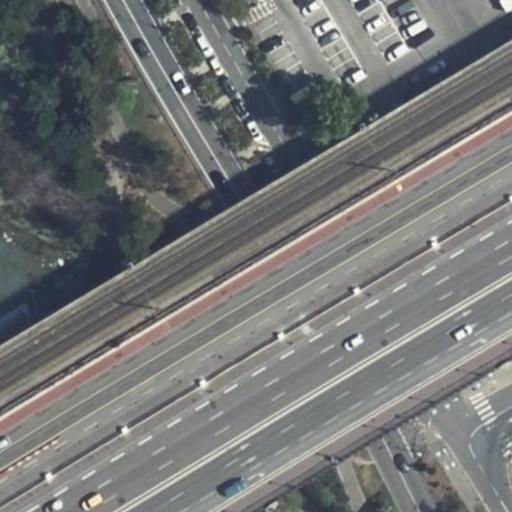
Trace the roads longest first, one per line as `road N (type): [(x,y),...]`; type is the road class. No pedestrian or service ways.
road 1 (primary): [(0,458),(511,153)]
road 2 (secondary): [(125,0),(422,511)]
road 3 (primary): [(511,242),(55,511)]
road 4 (unclassified): [(198,0),(460,438)]
road 5 (primary): [(142,511),(511,293)]
